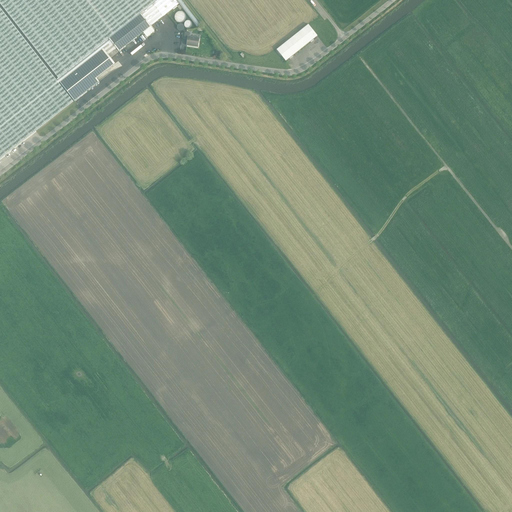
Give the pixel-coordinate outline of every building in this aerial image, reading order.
[(0,0),(0,3),(58,78),(109,39),(117,32),(158,0),(0,0)] [(143,32),(151,26),(179,4),(175,0),(158,0),(117,32),(109,39),(116,48),(119,51),(143,32)] [(108,55),(116,48),(109,39),(58,78),(56,80),(0,7),(0,159),(74,102),(59,83),(60,82),(103,48),(108,55)] [(277,49),(276,49),(281,56),(286,61),(317,36),(308,24),(277,49)] [(155,31),(151,26),(143,32),(147,37),(155,31)] [(187,40),(186,45),(190,46),(190,45),(197,46),(199,38),(189,36),(190,33),(184,32),(183,39),(187,40)] [(115,64),(108,55),(103,48),(60,82),(74,101),(99,82),(96,79),(115,64)]
